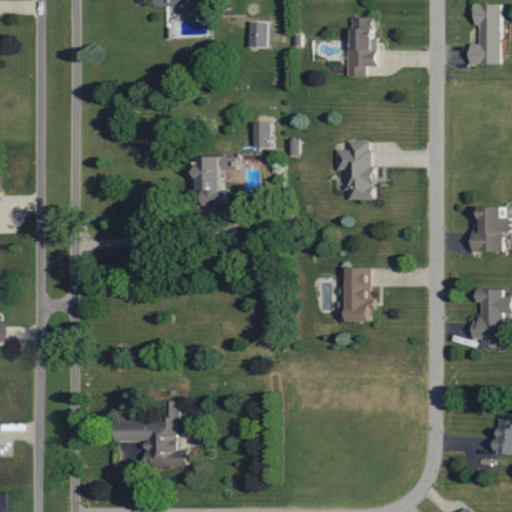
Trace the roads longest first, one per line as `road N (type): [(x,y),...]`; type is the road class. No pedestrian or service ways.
road 1 (residential): [(389,511),(415,492),(429,452),(436,0)]
road 2 (residential): [(69,511),(67,0)]
road 3 (residential): [(33,0),(34,511)]
